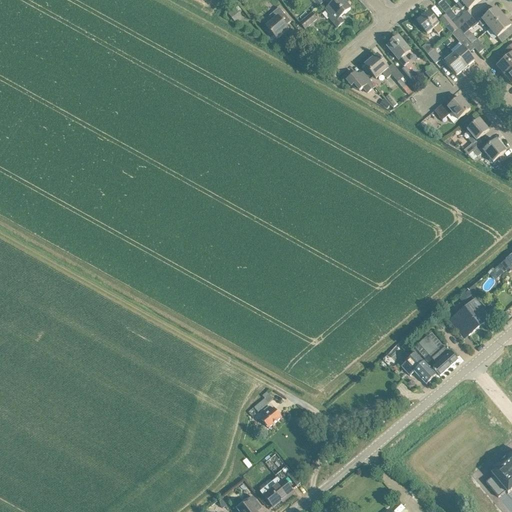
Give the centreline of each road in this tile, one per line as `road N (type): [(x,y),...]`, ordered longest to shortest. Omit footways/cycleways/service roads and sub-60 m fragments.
road 1 (track): [(331,421),(0,239)]
road 2 (unclassified): [(309,500),(331,421),(433,398)]
road 3 (tertiary): [(309,500),(433,398)]
